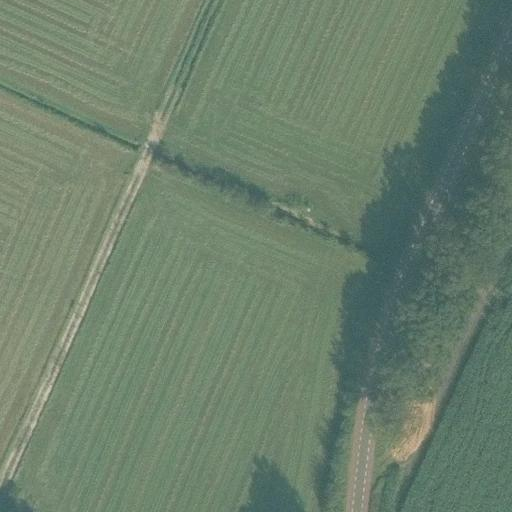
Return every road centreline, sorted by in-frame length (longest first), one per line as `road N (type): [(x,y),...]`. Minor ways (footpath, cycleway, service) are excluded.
road 1 (unclassified): [(359,511),(391,304),(511,35)]
road 2 (track): [(0,488),(158,128)]
